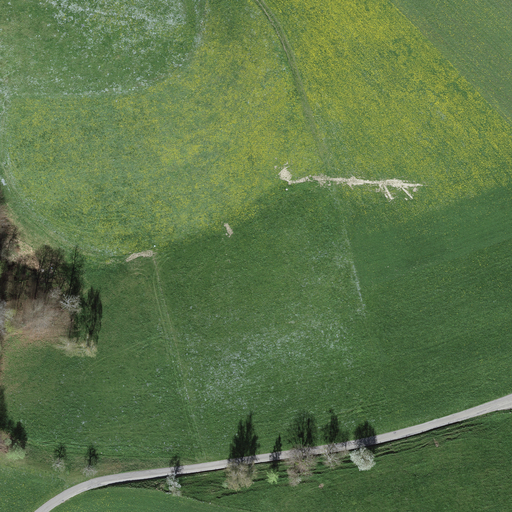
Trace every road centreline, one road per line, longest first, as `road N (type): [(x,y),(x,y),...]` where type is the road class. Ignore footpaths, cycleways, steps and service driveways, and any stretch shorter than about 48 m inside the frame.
road 1 (unclassified): [(41,511),(103,480),(368,442),(511,399)]
road 2 (track): [(0,432),(70,451),(184,455),(206,465)]
